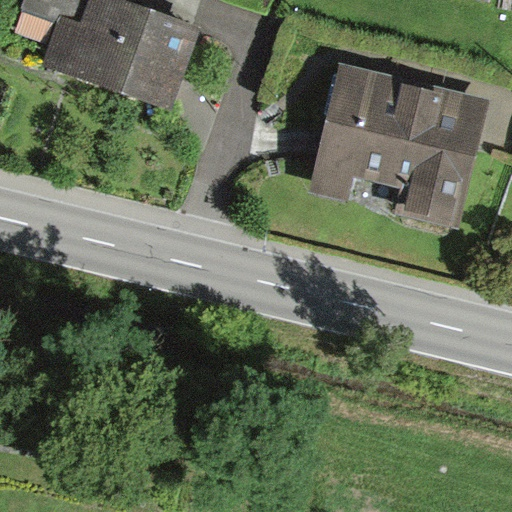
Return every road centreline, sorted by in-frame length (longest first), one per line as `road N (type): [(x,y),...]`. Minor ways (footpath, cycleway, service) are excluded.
road 1 (tertiary): [(0,218),(511,343)]
road 2 (unknown): [(230,30),(170,260)]
